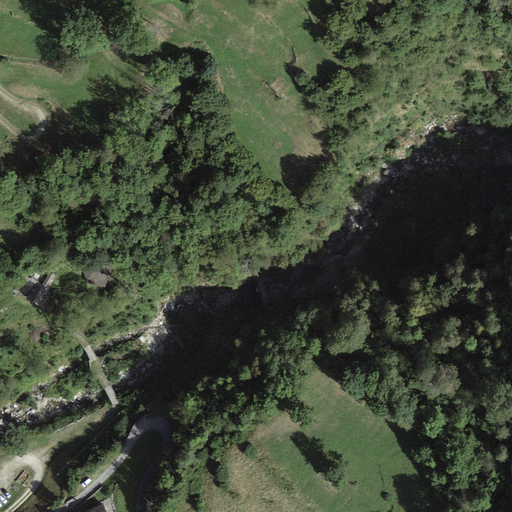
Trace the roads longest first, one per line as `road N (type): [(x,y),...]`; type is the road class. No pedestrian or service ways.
road 1 (track): [(137,511),(162,446),(153,424),(136,430),(97,481)]
road 2 (track): [(5,296),(77,328),(104,382),(104,407)]
road 3 (track): [(104,407),(53,447),(6,511)]
